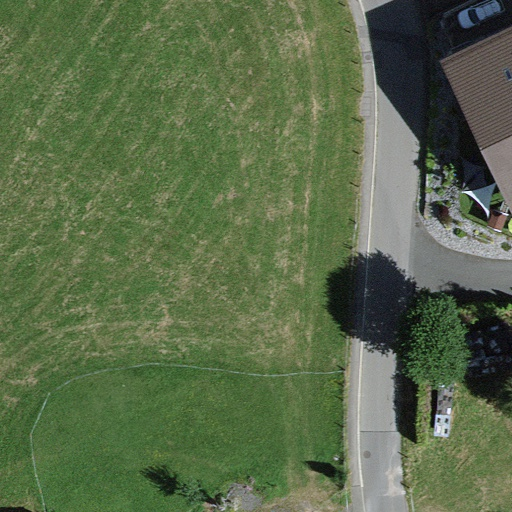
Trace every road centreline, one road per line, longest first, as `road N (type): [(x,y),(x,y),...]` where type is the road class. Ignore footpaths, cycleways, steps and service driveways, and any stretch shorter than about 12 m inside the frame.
road 1 (unclassified): [(384,0),(395,29),(403,122),(389,285)]
road 2 (unclassified): [(389,285),(372,438),(382,511)]
road 3 (residential): [(511,280),(389,285)]
